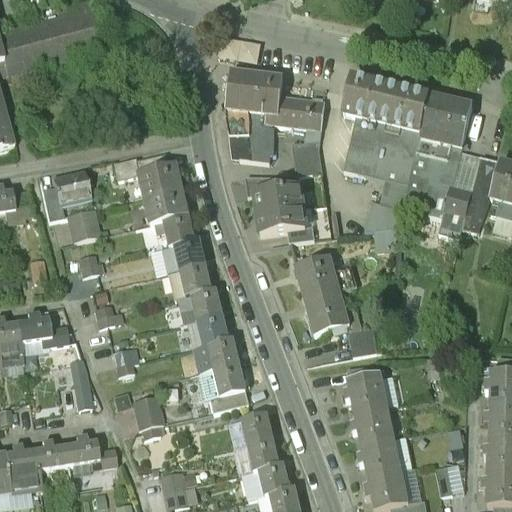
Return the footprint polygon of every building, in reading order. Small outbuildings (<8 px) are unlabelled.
[(208,0),(207,5),(237,11),(239,0),(208,0)] [(0,81),(103,54),(91,8),(56,17),(58,25),(0,40),(0,81)] [(282,84),(230,78),(226,116),(227,117),(247,119),(265,121),(278,122),(280,105),(282,84)] [(428,101),(362,86),(363,84),(352,81),(342,120),(355,123),(420,139),(429,102),(429,101),(428,101)] [(470,111),(429,102),(420,139),(419,144),(461,154),(471,111),(470,111)] [(323,109),(280,105),(278,122),(265,121),(265,129),(308,134),(306,151),(293,149),(300,182),(321,177),(318,154),(323,109)] [(0,156),(10,154),(0,116),(0,156)] [(247,119),(227,117),(233,164),(270,168),(270,161),(271,161),(271,134),(248,130),(247,119)] [(420,139),(355,123),(343,176),(385,186),(379,211),(401,216),(409,185),(414,164),(419,144),(420,139)] [(461,154),(419,144),(414,164),(409,185),(448,194),(442,216),(464,222),(480,163),(460,158),(461,154)] [(135,164),(113,169),(117,186),(139,180),(139,179),(168,173),(165,160),(136,166),(135,164)] [(464,222),(461,235),(476,239),(485,204),(490,205),(500,168),(480,163),(464,222)] [(511,171),(500,168),(490,205),(511,210),(511,171)] [(168,173),(139,179),(139,180),(145,205),(182,197),(175,171),(168,173)] [(71,182),(64,183),(64,181),(50,184),(53,194),(58,215),(59,214),(87,208),(83,194),(85,193),(81,177),(71,179),(71,182)] [(271,184),(244,183),(247,203),(254,202),(254,200),(273,198),(271,184)] [(0,193),(0,192),(0,220),(13,218),(10,199),(1,201),(0,193)] [(58,215),(53,194),(41,197),(48,228),(62,225),(59,214),(58,215)] [(273,198),(254,200),(254,202),(257,221),(302,215),(299,194),(273,198)] [(145,205),(143,206),(149,231),(163,228),(188,222),(182,197),(145,205)] [(302,215),(257,221),(259,241),(287,237),(305,235),(304,234),(302,215)] [(90,219),(67,224),(73,249),(96,244),(90,219)] [(188,222),(163,228),(168,253),(169,253),(194,247),(193,247),(188,222)] [(305,235),(287,237),(288,249),(314,246),(312,233),(304,234),(305,235)] [(194,247),(169,253),(168,253),(161,255),(167,281),(179,278),(179,277),(204,271),(198,246),(193,247),(194,247)] [(77,263),(81,282),(104,277),(99,258),(77,263)] [(330,264),(294,274),(294,276),(298,275),(300,282),(298,283),(305,308),(307,308),(307,307),(338,298),(339,299),(355,294),(350,276),(333,281),(329,266),(331,265),(330,264)] [(204,271),(179,277),(179,278),(185,303),(210,297),(204,271)] [(185,303),(178,305),(181,318),(193,315),(196,328),(221,322),(215,296),(185,303)] [(338,298),(307,307),(307,308),(309,316),(307,316),(314,341),(348,332),(339,299),(338,298)] [(117,307),(94,314),(100,334),(123,327),(117,307)] [(36,321),(26,323),(27,330),(15,332),(18,351),(49,346),(46,327),(37,328),(36,321)] [(221,322),(196,328),(202,354),(207,353),(207,352),(227,348),(227,347),(221,322)] [(2,326),(0,326),(0,370),(21,368),(18,351),(15,332),(3,334),(2,326)] [(372,334),(348,338),(348,339),(349,339),(351,350),(373,346),(371,335),(372,334)] [(227,348),(207,352),(207,353),(202,354),(192,356),(196,371),(211,367),(213,378),(238,372),(232,346),(227,347),(227,348)] [(373,346),(351,350),(353,361),(352,361),(352,362),(376,358),(376,357),(375,357),(373,346)] [(113,355),(116,380),(136,377),(135,367),(139,366),(137,352),(113,355)] [(435,366),(426,368),(429,383),(439,381),(435,366)] [(426,368),(417,370),(420,385),(429,383),(426,368)] [(213,378),(196,382),(202,408),(208,407),(211,420),(226,416),(222,402),(244,397),(238,372),(213,378)] [(511,379),(491,379),(490,388),(485,388),(485,399),(490,399),(490,413),(511,413),(511,379)] [(380,381),(347,388),(349,396),(344,397),(346,408),(351,407),(354,421),(387,414),(380,381)] [(244,397),(222,402),(226,416),(247,411),(244,397)] [(155,406),(132,411),(138,437),(161,432),(155,406)] [(511,413),(490,413),(490,422),(484,422),(484,432),(489,433),(489,445),(511,445),(511,413)] [(387,414),(354,421),(355,428),(350,429),(352,439),(357,438),(361,453),(394,446),(387,414)] [(265,421),(240,427),(246,453),(271,447),(265,421)] [(86,451),(85,443),(75,445),(76,452),(64,454),(67,473),(98,468),(95,449),(86,451)] [(511,445),(489,445),(489,454),(484,454),(483,465),(489,465),(489,478),(511,478),(511,445)] [(394,446),(361,453),(362,461),(357,462),(359,472),(364,471),(367,485),(401,478),(394,446)] [(271,447),(246,453),(253,479),(257,478),(257,477),(277,473),(277,472),(271,447)] [(51,448),(41,450),(42,458),(34,459),(37,478),(67,473),(64,454),(52,456),(51,448)] [(20,453),(11,455),(12,462),(4,464),(9,500),(40,495),(37,478),(34,459),(21,461),(20,453)] [(0,463),(0,500),(9,500),(4,464),(3,464),(2,463),(0,463)] [(277,473),(257,477),(257,478),(263,503),(268,502),(268,501),(288,497),(288,496),(282,471),(277,472),(277,473)] [(446,473),(434,476),(440,504),(452,501),(446,473)] [(401,478),(367,485),(369,493),(364,494),(366,504),(371,503),(373,511),(404,511),(408,511),(401,478)] [(511,511),(511,478),(489,478),(488,487),(483,487),(483,497),(488,497),(488,511),(494,511),(511,511)] [(182,480),(162,484),(165,499),(185,495),(182,480)] [(165,499),(168,511),(188,511),(185,495),(165,499)] [(288,497),(268,501),(268,502),(270,511),(296,511),(293,495),(288,496),(288,497)]
